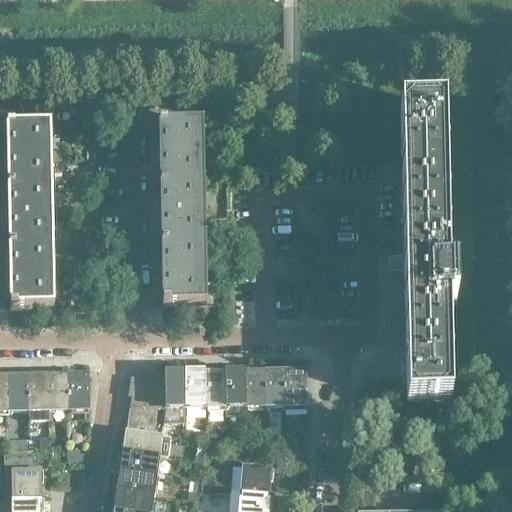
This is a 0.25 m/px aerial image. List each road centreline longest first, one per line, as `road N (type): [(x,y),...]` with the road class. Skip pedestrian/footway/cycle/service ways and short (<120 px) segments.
road 1 (residential): [(344,341),(366,335),(364,197),(262,199),(264,339)]
road 2 (residential): [(0,113),(133,113),(134,340)]
road 3 (residential): [(330,511),(344,341)]
road 4 (residential): [(89,511),(112,343)]
road 5 (residential): [(134,340),(264,339)]
